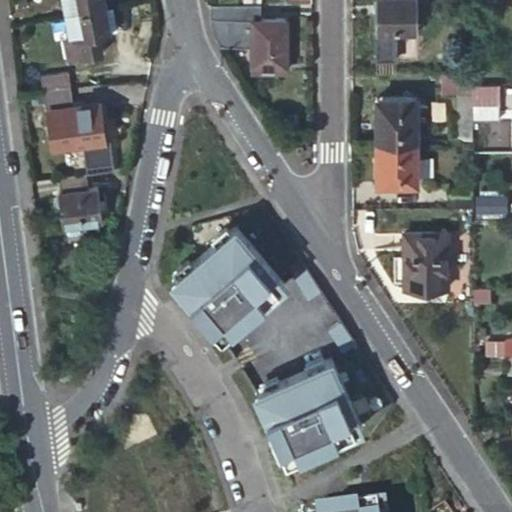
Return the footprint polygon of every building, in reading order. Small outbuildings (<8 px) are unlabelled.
[(105,0),(64,0),(67,13),(107,6),(105,0)] [(418,29),(417,0),(377,0),(377,29),(418,29)] [(211,2),(211,18),(239,18),(253,17),(262,17),(262,2),(244,2),(211,2)] [(112,5),(107,6),(112,32),(117,31),(112,5)] [(112,32),(107,6),(67,13),(72,40),(78,39),(81,58),(103,54),(99,35),(112,32)] [(287,18),(262,17),(253,17),(252,71),(287,70),(287,18)] [(81,58),(78,39),(72,40),(68,41),(71,60),(81,58)] [(46,87),(73,83),(71,69),(44,72),(46,87)] [(454,137),(471,137),(471,118),(471,102),(471,101),(471,82),(471,70),(439,71),(439,86),(454,86),(454,137)] [(497,101),(497,82),(471,82),(471,101),(497,101)] [(75,96),(73,83),(46,87),(54,143),(91,138),(93,151),(119,147),(118,135),(112,136),(107,103),(103,103),(102,99),(87,101),(76,102),(75,96)] [(378,94),(378,138),(418,137),(418,93),(378,94)] [(471,102),(471,118),(497,118),(497,102),(471,102)] [(418,137),(378,138),(378,181),(418,180),(418,137)] [(93,183),(91,169),(60,174),(62,187),(93,183)] [(93,183),(62,187),(60,188),(54,191),(55,199),(61,201),(64,221),(67,220),(84,218),(103,215),(99,182),(93,183)] [(447,206),(472,206),(472,187),(447,187),(447,206)] [(505,211),(505,195),(475,195),(475,211),(505,211)] [(85,224),(84,218),(67,220),(68,226),(70,229),(83,227),(85,224)] [(222,332),(266,296),(287,279),(237,221),(201,251),(174,273),(222,332)] [(449,283),(449,227),(406,228),(405,283),(449,283)] [(307,263),(293,272),(307,294),(321,286),(307,263)] [(472,284),(472,298),(489,298),(489,284),(472,284)] [(355,339),(341,316),(327,325),(342,348),(355,339)] [(333,353),(257,387),(287,456),(363,421),(333,353)] [(511,355),(497,356),(498,370),(511,369),(511,355)]
